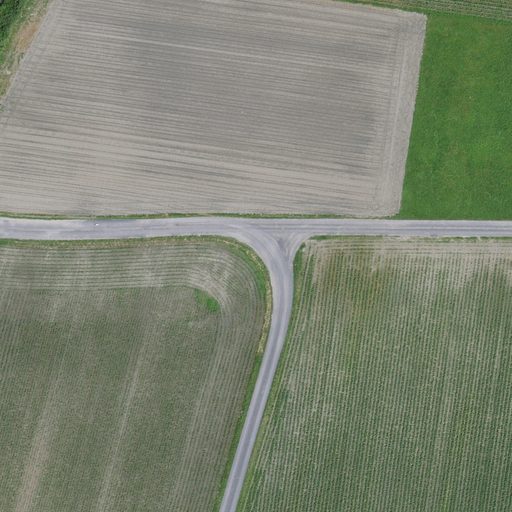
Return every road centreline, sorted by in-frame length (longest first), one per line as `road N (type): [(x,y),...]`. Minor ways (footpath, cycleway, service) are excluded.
road 1 (track): [(511,227),(0,224)]
road 2 (track): [(279,228),(291,293),(232,511)]
